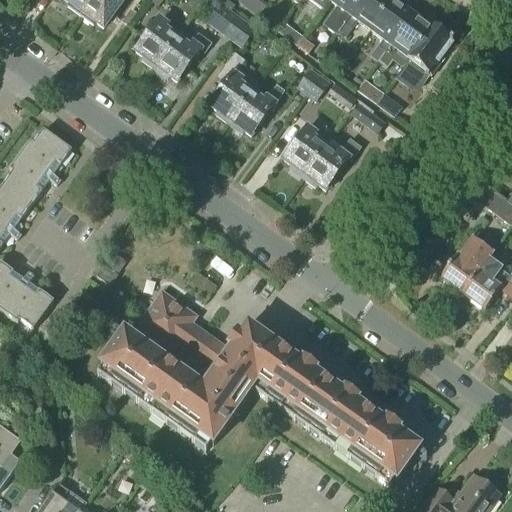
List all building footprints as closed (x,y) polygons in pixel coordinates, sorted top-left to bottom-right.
[(62,0),(61,2),(69,8),(67,11),(79,21),(94,0),(62,0)] [(124,0),(94,0),(79,21),(92,30),(94,27),(103,33),(126,1),(124,0)] [(244,11),(252,0),(241,0),(238,6),(244,11)] [(305,0),(324,14),(331,5),(334,0),(305,0)] [(337,10),(323,29),(336,39),(338,36),(351,19),(365,0),(334,0),(331,5),(337,10)] [(365,0),(351,19),(358,25),(370,34),(394,2),(392,0),(365,0)] [(382,43),(370,60),(378,66),(391,49),(412,19),(404,14),(405,12),(407,11),(394,2),(370,34),(382,43)] [(241,22),(220,7),(206,27),(232,46),(248,25),(242,21),(241,22)] [(391,49),(378,66),(388,72),(393,65),(404,72),(410,63),(434,31),(421,21),(419,24),(412,19),(391,49)] [(153,75),(175,46),(179,40),(158,24),(135,56),(143,62),(141,65),(153,75)] [(248,25),(232,46),(241,52),(254,34),(251,32),(253,28),(248,25)] [(346,26),(338,36),(345,41),(353,31),(346,26)] [(404,72),(398,80),(411,90),(412,91),(413,91),(414,91),(415,91),(416,91),(416,90),(417,90),(417,89),(421,84),(424,87),(454,46),(434,31),(410,63),(404,72)] [(297,36),(290,45),(297,50),(297,49),(303,42),(303,41),(297,36)] [(175,46),(153,75),(166,84),(168,81),(177,87),(200,55),(203,57),(209,49),(198,41),(187,55),(175,46)] [(303,42),(297,49),(308,58),(314,50),(303,42)] [(228,129),(249,100),(253,94),(258,88),(238,73),(245,65),(234,57),(216,82),(226,88),(209,110),(217,117),(215,119),(228,129)] [(308,80),(298,94),(307,100),(320,82),(315,78),(311,75),(308,80)] [(320,82),(307,100),(315,107),(329,88),(325,86),(327,83),(322,79),(320,82)] [(367,99),(374,90),(365,83),(358,93),(367,99)] [(249,100),(228,129),(240,138),(242,135),(251,141),(284,96),(276,90),(266,104),(253,94),(249,100)] [(385,98),(378,107),(395,120),(403,111),(401,109),(405,104),(395,97),(391,102),(385,98)] [(379,139),(386,130),(373,120),(375,117),(361,107),(352,119),(379,139)] [(323,154),(331,144),(310,129),(283,165),(291,170),(289,173),(302,183),(323,154)] [(20,160),(46,180),(55,167),(60,170),(71,155),(43,135),(33,148),(30,146),(20,160)] [(323,154),(302,183),(315,192),(317,190),(325,195),(348,164),(351,166),(360,153),(349,144),(343,153),(331,144),(323,154)] [(37,192),(46,180),(20,160),(9,175),(12,177),(3,190),(31,210),(42,196),(37,192)] [(0,229),(7,234),(16,221),(21,225),(31,210),(3,190),(0,193),(0,229)] [(494,219),(510,231),(511,228),(511,210),(505,205),(489,193),(479,207),(494,219)] [(461,299),(492,258),(471,243),(458,261),(455,259),(438,282),(461,299)] [(511,303),(511,279),(510,278),(505,286),(497,280),(503,272),(490,263),(493,259),(492,258),(461,299),(483,315),(499,294),(511,303)] [(106,272),(115,278),(124,265),(115,259),(106,272)] [(0,315),(3,318),(22,291),(10,282),(13,277),(0,267),(0,315)] [(109,290),(116,279),(104,270),(96,281),(109,290)] [(22,291),(3,318),(18,328),(20,325),(33,335),(54,306),(39,296),(35,301),(22,291)] [(102,372),(97,379),(110,388),(113,385),(138,402),(135,406),(166,428),(169,424),(192,441),(190,445),(205,456),(210,449),(213,450),(252,395),(267,405),(269,402),(280,409),(277,413),(294,425),(297,422),(321,439),(319,442),(350,465),(352,461),(377,479),(375,482),(388,492),(393,485),(396,487),(420,454),(397,438),(400,435),(388,426),(385,429),(356,408),(358,405),(346,396),(343,399),(314,378),(317,375),(304,366),(301,369),(272,348),(278,340),(263,329),(257,337),(248,331),(241,341),(238,339),(229,351),(232,353),(230,356),(191,329),(195,322),(162,298),(138,332),(172,356),(177,349),(216,376),(204,393),(124,337),(100,371),(102,372)] [(0,474),(11,482),(24,464),(15,457),(22,448),(0,432),(0,474)] [(124,459),(133,466),(139,458),(130,451),(124,459)] [(0,474),(0,496),(11,482),(0,474)] [(425,510),(423,511),(491,511),(500,501),(496,498),(495,497),(497,494),(489,488),(487,491),(474,482),(463,497),(460,501),(455,507),(453,505),(437,493),(425,510)] [(83,511),(84,511),(86,507),(71,496),(59,488),(41,511),(83,511)]
